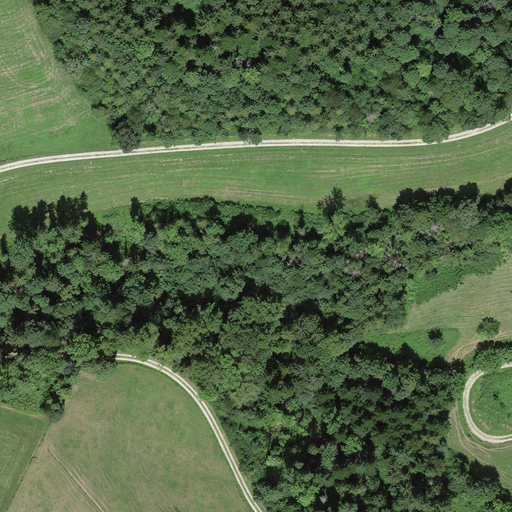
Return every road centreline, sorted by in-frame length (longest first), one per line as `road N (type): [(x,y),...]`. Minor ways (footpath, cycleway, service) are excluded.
road 1 (track): [(511,115),(419,143),(207,146),(47,158),(0,170)]
road 2 (track): [(0,349),(118,354),(179,380),(255,511)]
road 3 (track): [(511,436),(484,436),(465,407),(476,374),(511,363)]
